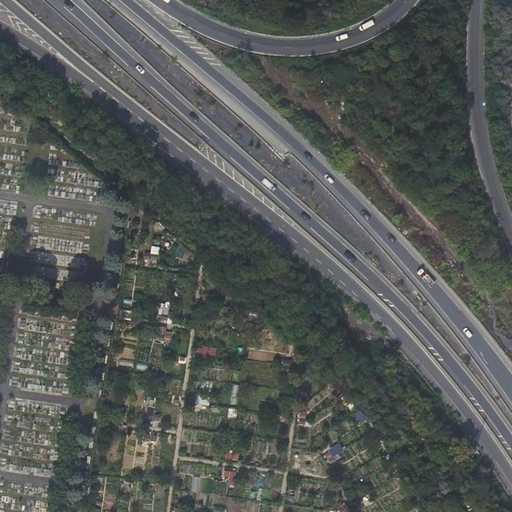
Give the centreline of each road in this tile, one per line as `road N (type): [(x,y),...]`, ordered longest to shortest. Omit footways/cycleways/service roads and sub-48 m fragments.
road 1 (trunk): [(56,0),(370,274),(511,442)]
road 2 (trunk): [(511,392),(408,256),(325,168),(124,0)]
road 3 (trunk): [(139,114),(371,304),(511,476)]
road 4 (motorway): [(412,0),(349,42),(291,50),(226,39),(166,0)]
road 5 (trunk): [(511,242),(477,116),(476,0)]
road 6 (motorway): [(4,0),(139,114)]
road 7 (motorway): [(0,31),(139,114)]
